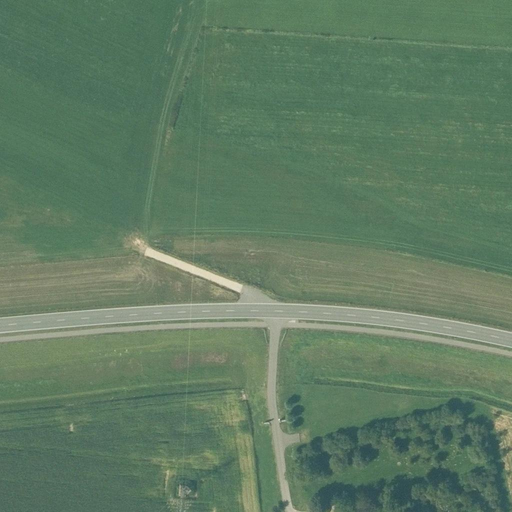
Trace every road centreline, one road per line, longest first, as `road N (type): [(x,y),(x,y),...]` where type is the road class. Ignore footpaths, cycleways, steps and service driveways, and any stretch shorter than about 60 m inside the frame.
road 1 (secondary): [(511,337),(280,305),(0,321)]
road 2 (track): [(302,511),(276,367),(280,305)]
road 3 (track): [(147,253),(280,305)]
